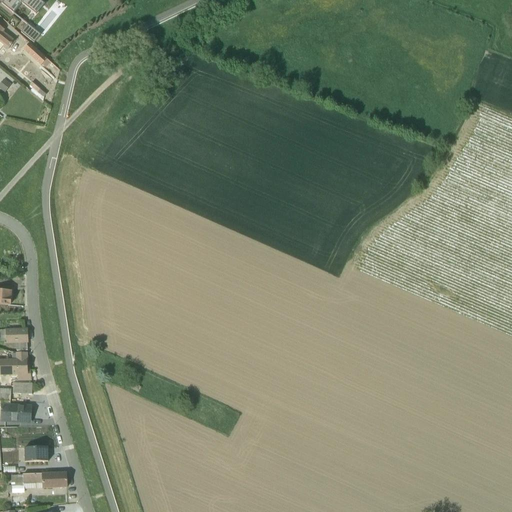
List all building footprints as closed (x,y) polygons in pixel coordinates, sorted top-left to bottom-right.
[(37,16),(47,3),(42,0),(5,0),(1,5),(13,15),(22,5),(37,16)] [(40,36),(27,26),(21,34),(34,44),(40,36)] [(0,27),(0,50),(2,48),(7,52),(14,42),(3,33),(5,32),(0,27)] [(29,44),(23,51),(41,67),(42,65),(46,69),(50,64),(29,44)] [(4,80),(0,84),(0,90),(5,93),(11,86),(4,80)] [(44,98),(46,95),(43,92),(44,92),(42,90),(41,91),(32,83),(28,88),(25,86),(24,87),(43,102),(44,98)] [(2,289),(0,289),(0,305),(9,306),(11,293),(2,292),(2,289)] [(16,352),(27,352),(27,343),(26,331),(5,330),(5,331),(0,331),(0,344),(6,345),(11,345),(12,349),(15,349),(16,352)] [(18,381),(31,382),(30,371),(27,371),(27,354),(16,354),(18,377),(11,378),(11,381),(18,381)] [(18,376),(16,360),(0,361),(0,400),(10,401),(11,390),(7,390),(7,385),(1,385),(1,376),(18,376)] [(32,385),(11,384),(11,388),(13,388),(12,394),(32,395),(32,385)] [(31,425),(32,407),(10,405),(10,402),(0,401),(0,428),(6,428),(6,424),(31,425)] [(26,465),(49,464),(48,449),(25,450),(26,465)] [(24,490),(67,488),(66,474),(23,475),(22,476),(11,476),(11,487),(7,487),(8,493),(12,493),(12,494),(24,494),(24,490)]
